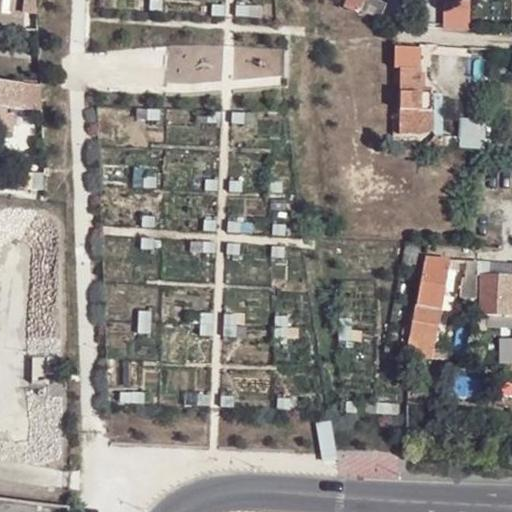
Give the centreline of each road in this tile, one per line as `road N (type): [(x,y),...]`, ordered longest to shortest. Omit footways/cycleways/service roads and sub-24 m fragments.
road 1 (motorway): [(133,0),(189,511)]
road 2 (motorway): [(256,369),(215,0)]
road 3 (tertiary): [(511,506),(247,493),(193,511)]
road 4 (motorway): [(290,511),(256,369)]
road 5 (motorway): [(272,511),(256,369)]
